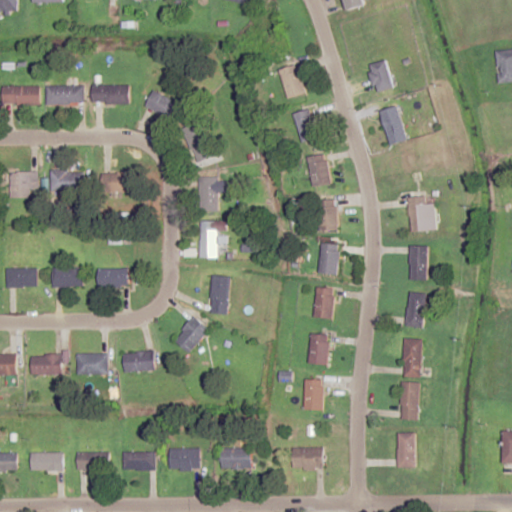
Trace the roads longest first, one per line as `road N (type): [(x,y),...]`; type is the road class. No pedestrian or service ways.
road 1 (residential): [(308,0),(368,210),(356,504)]
road 2 (residential): [(511,501),(0,507)]
road 3 (residential): [(0,323),(147,317),(164,294),(170,208),(163,163),(148,142),(0,136)]
